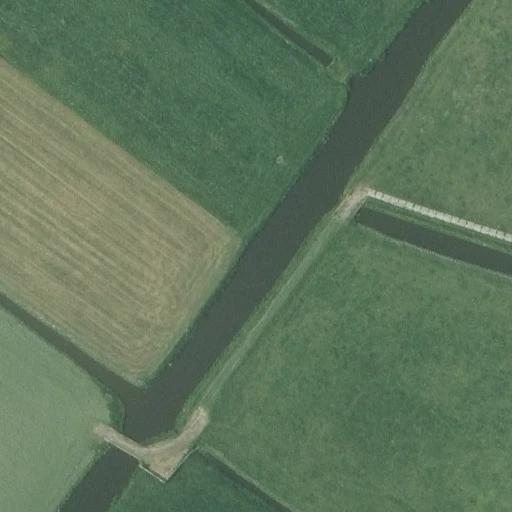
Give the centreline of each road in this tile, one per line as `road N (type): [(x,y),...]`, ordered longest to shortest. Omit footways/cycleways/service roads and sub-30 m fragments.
road 1 (track): [(166,466),(492,0)]
road 2 (track): [(360,189),(511,236)]
